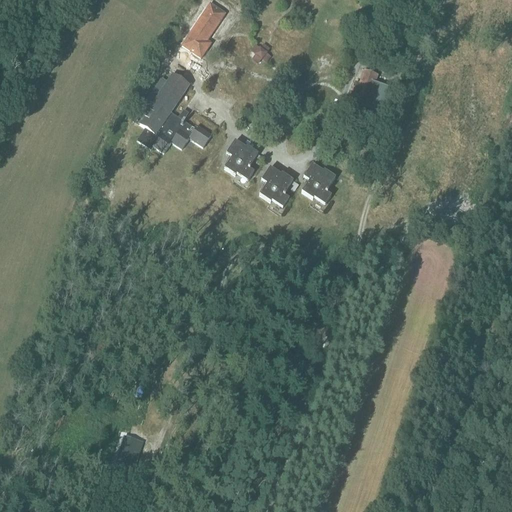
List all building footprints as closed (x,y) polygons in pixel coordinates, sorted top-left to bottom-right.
[(226,15),(210,4),(181,47),(202,60),(212,45),(208,42),(226,15)] [(351,111),(364,116),(367,109),(386,116),(396,91),(376,84),(379,77),(365,73),(361,86),(356,84),(352,96),(356,98),(351,111)] [(137,143),(151,152),(153,149),(164,156),(171,145),(182,152),(189,141),(203,150),(212,137),(186,120),(189,115),(184,111),(178,119),(172,115),(189,89),(171,77),(167,83),(162,79),(132,123),(139,128),(139,127),(145,131),(137,143)] [(224,170),(235,178),(236,176),(247,184),(254,174),(250,171),(250,170),(249,169),(258,156),(247,148),(246,150),(235,143),(226,156),(232,159),(224,170)] [(301,194),(313,201),(314,200),(325,207),(331,197),(327,195),(328,194),(326,193),(335,180),(324,172),(323,173),(312,166),(303,179),(309,183),(301,194)] [(259,197),(271,205),(272,203),(282,210),(289,201),(285,198),(286,197),(284,196),(293,183),(282,175),(281,176),(270,169),(261,182),(267,186),(259,197)]
